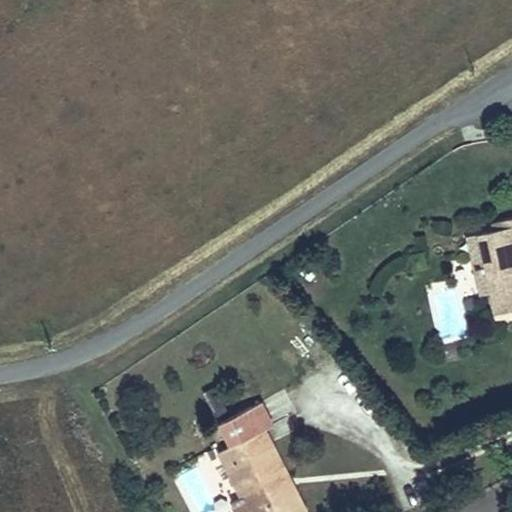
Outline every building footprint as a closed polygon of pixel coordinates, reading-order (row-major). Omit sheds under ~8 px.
[(463,238),(472,282),(488,280),(491,295),(494,316),(511,313),(511,218),(491,222),(492,232),(463,238)] [(488,280),(472,282),(475,298),(491,295),(488,280)] [(260,429),(247,435),(254,449),(267,443),(260,429)] [(215,451),(241,498),(247,511),(285,511),(270,485),(285,477),(267,443),(254,449),(247,435),(215,451)] [(270,485),(285,511),(301,511),(303,511),(285,477),(270,485)] [(247,511),(241,498),(230,503),(234,511),(247,511)]
